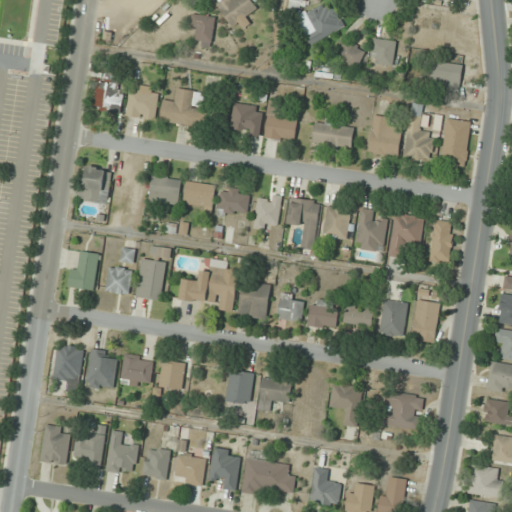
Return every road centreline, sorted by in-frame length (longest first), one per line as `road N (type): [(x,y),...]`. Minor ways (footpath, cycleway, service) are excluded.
road 1 (residential): [(9,511),(90,0)]
road 2 (tertiary): [(433,511),(446,469),(500,95),(491,0)]
road 3 (residential): [(460,376),(40,309)]
road 4 (residential): [(485,199),(67,133)]
road 5 (residential): [(187,511),(14,484)]
